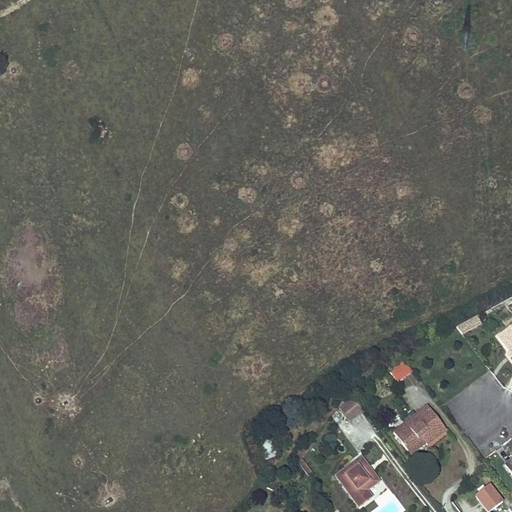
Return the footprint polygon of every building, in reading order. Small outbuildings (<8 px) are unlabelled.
[(480,324),(476,317),(475,318),(468,321),(472,329),(480,324)] [(472,329),(468,321),(456,328),(461,335),(472,329)] [(511,324),(497,336),(509,352),(511,355),(511,324)] [(412,371),(404,361),(404,360),(393,369),(402,379),(412,371)] [(402,379),(393,369),(390,371),(399,382),(402,379)] [(363,411),(352,397),(339,408),(349,422),(363,411)] [(394,434),(408,452),(423,441),(426,444),(427,446),(447,430),(428,406),(406,424),(396,432),(394,434)] [(396,432),(406,424),(399,417),(390,424),(396,432)] [(311,439),(295,458),(308,477),(313,473),(302,458),(315,444),(311,439)] [(423,441),(408,452),(410,456),(426,444),(423,441)] [(360,457),(335,477),(357,508),(372,497),(368,491),(379,482),(360,457)] [(490,485),(474,496),(486,511),(490,511),(503,503),(490,485)]
